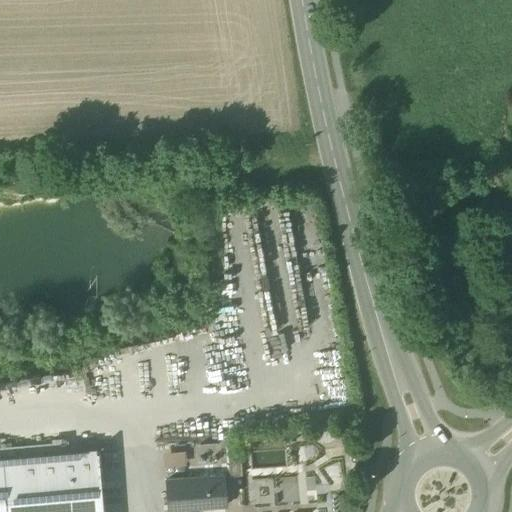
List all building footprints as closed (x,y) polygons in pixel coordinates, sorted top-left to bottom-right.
[(179,464),(220,460),(219,444),(178,447),(179,464)] [(157,466),(179,465),(178,451),(157,452),(157,466)] [(0,511),(96,511),(92,452),(0,459),(0,511)] [(228,454),(230,476),(241,475),(239,453),(228,454)] [(222,476),(166,481),(169,511),(224,505),(222,476)] [(299,504),(297,477),(274,478),(276,505),(299,504)]
